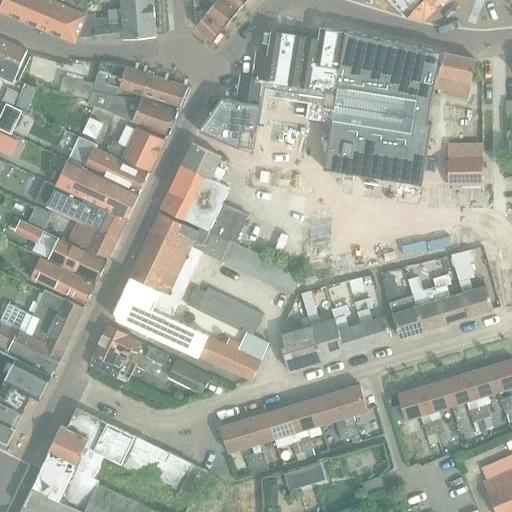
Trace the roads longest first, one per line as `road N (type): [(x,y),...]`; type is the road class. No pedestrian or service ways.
road 1 (residential): [(62,382),(167,424),(511,318)]
road 2 (residential): [(62,382),(211,71)]
road 3 (residential): [(310,0),(414,32),(511,39)]
road 4 (residential): [(187,54),(81,51),(0,20)]
